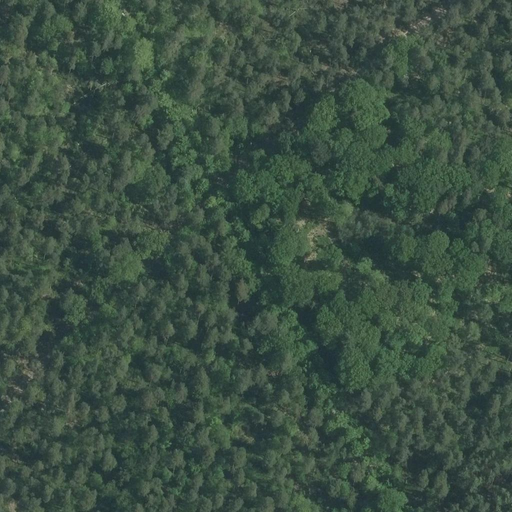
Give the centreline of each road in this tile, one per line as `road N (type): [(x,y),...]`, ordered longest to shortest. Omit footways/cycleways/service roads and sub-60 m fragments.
road 1 (track): [(209,197),(455,0)]
road 2 (track): [(209,197),(0,408)]
road 3 (track): [(128,24),(61,43),(0,77)]
